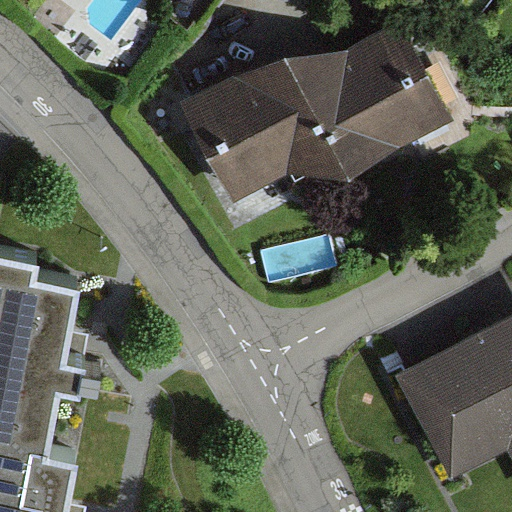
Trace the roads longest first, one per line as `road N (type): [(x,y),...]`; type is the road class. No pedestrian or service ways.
road 1 (residential): [(263,351),(0,50)]
road 2 (residential): [(263,351),(511,224)]
road 3 (residential): [(332,511),(263,351)]
